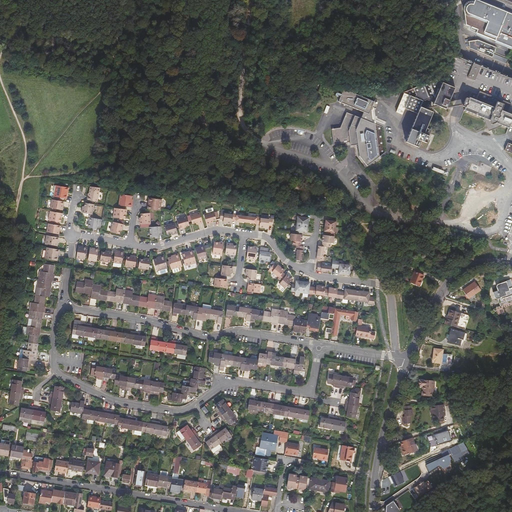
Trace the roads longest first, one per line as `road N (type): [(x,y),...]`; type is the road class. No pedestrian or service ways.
road 1 (residential): [(396,358),(389,292),(381,285),(302,271),(257,234),(216,230),(154,246),(70,235),(74,186)]
road 2 (residential): [(319,347),(308,391),(232,381),(170,411),(112,401),(57,375),(51,347),(62,304)]
road 3 (residential): [(319,347),(235,330),(207,337),(62,304)]
road 4 (residential): [(241,511),(0,471)]
road 5 (track): [(0,283),(25,150),(0,74)]
road 6 (residential): [(407,360),(456,274),(485,260),(511,263)]
road 7 (residential): [(372,511),(384,429),(407,360)]
